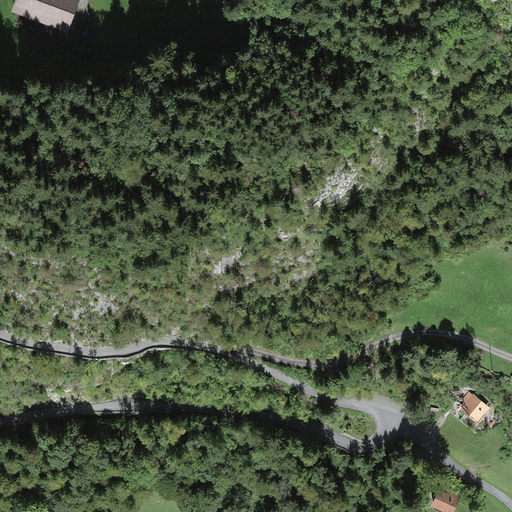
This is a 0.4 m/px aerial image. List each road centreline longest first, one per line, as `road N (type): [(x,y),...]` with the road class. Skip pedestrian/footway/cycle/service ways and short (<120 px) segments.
road 1 (unclassified): [(380,416),(384,434),(358,445),(294,421),(188,406),(84,407),(0,421)]
road 2 (unclassified): [(213,350),(319,363),(385,339),(439,333),(511,357)]
road 3 (unclassified): [(0,335),(77,352),(168,341),(213,350)]
road 4 (unclassified): [(213,350),(380,416)]
road 5 (unclassified): [(380,416),(421,431),(451,466),(511,505)]
